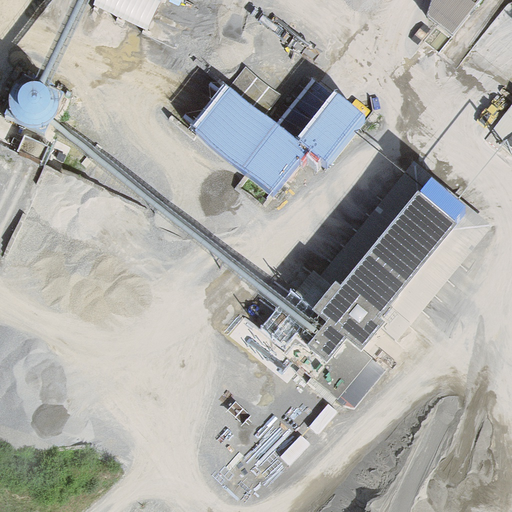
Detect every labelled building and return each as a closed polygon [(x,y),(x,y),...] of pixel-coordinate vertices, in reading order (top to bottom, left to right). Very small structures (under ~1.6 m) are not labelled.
[(480,0),(437,0),(427,14),(455,34),(480,0)] [(313,84),(277,129),(230,92),(194,136),(276,202),(310,158),(330,174),(367,127),(313,84)] [(25,131),(35,133),(44,131),(53,123),(56,112),(55,104),(53,100),(45,91),(42,90),(33,88),(24,90),(22,91),(15,97),(12,105),(11,107),(12,116),(16,125),(25,131)] [(18,149),(57,149),(57,135),(18,135),(18,149)] [(471,218),(430,186),(358,278),(350,272),(327,302),(340,313),(322,336),(345,354),(363,331),(376,341),(471,218)]
